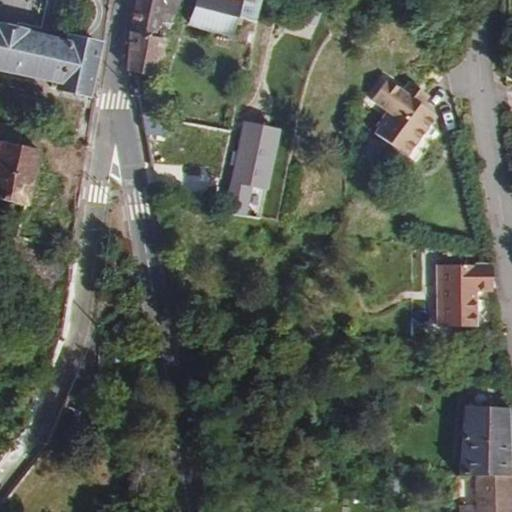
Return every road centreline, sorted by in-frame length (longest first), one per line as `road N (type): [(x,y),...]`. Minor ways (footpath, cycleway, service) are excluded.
road 1 (tertiary): [(115,140),(146,253),(189,511)]
road 2 (residential): [(115,140),(75,345),(36,436),(0,486)]
road 3 (residential): [(482,0),(492,144),(511,260)]
road 4 (tertiary): [(123,0),(115,140)]
